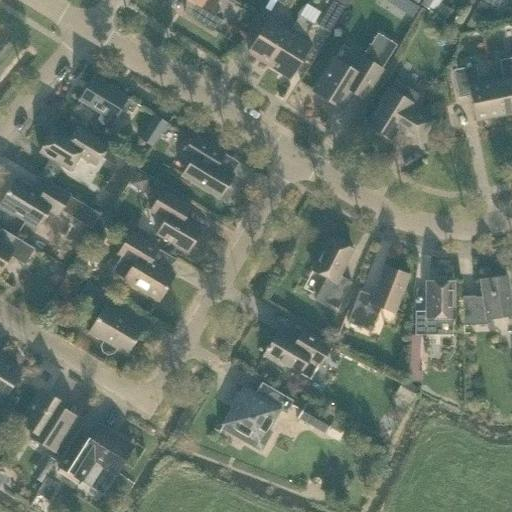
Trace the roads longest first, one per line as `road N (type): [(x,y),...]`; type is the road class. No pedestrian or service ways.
road 1 (residential): [(283,179),(147,407),(0,312)]
road 2 (residential): [(87,30),(295,158)]
road 3 (residential): [(295,158),(417,224),(463,230),(511,221)]
road 4 (residential): [(0,132),(87,30)]
